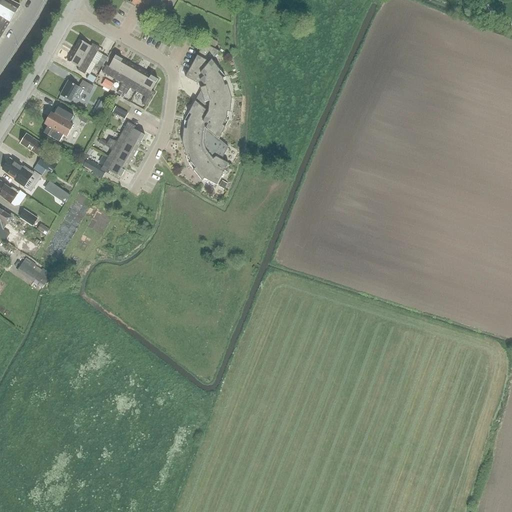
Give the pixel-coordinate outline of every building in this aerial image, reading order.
[(0,0),(0,6),(14,14),(19,6),(7,0),(0,0)] [(145,11),(150,0),(133,0),(131,4),(145,11)] [(0,16),(9,22),(14,14),(0,6),(0,16)] [(0,35),(1,36),(9,22),(0,16),(0,35)] [(205,43),(215,48),(217,43),(208,38),(205,43)] [(73,50),(92,61),(99,48),(92,44),(90,46),(79,40),(73,50)] [(221,159),(225,152),(225,145),(225,144),(219,139),(226,127),(223,125),(226,119),(227,112),(229,112),(231,96),(228,84),(225,85),(223,78),(218,73),(221,71),(212,60),(219,51),(204,43),(185,77),(198,84),(201,81),(205,86),(200,88),(204,102),(202,106),(195,101),(188,114),(191,115),(187,121),(186,128),(184,128),(182,142),(186,156),(189,155),(191,162),(195,167),(193,169),(202,181),(204,178),(217,185),(226,167),(226,162),(221,159)] [(84,74),(92,61),(73,50),(67,61),(78,67),(77,70),(84,74)] [(107,58),(102,55),(97,64),(102,67),(107,58)] [(102,72),(115,80),(126,61),(115,55),(109,66),(106,65),(102,72)] [(126,61),(115,80),(122,84),(118,91),(122,93),(136,67),(126,61)] [(136,67),(122,93),(126,95),(130,88),(136,92),(147,73),(136,67)] [(147,73),(136,92),(145,97),(142,104),(146,106),(154,92),(151,90),(158,79),(147,73)] [(109,91),(113,84),(105,79),(101,86),(109,91)] [(78,88),(67,82),(60,95),(70,101),(73,97),(77,99),(82,90),(89,94),(93,87),(82,81),(78,88)] [(67,136),(73,125),(70,123),(74,115),(58,107),(54,114),(51,112),(44,124),(48,125),(44,132),(48,135),(47,137),(54,141),(55,139),(59,141),(63,134),(67,136)] [(124,119),(128,114),(116,107),(112,113),(124,119)] [(128,122),(120,136),(138,146),(145,135),(134,129),(135,126),(128,122)] [(38,155),(44,145),(26,133),(20,143),(38,155)] [(110,138),(107,142),(133,157),(138,146),(120,136),(117,141),(110,138)] [(133,157),(107,142),(107,143),(100,139),(98,143),(105,147),(106,146),(112,150),(108,156),(127,167),(133,157)] [(44,156),(37,165),(45,170),(51,161),(44,156)] [(108,156),(101,169),(108,173),(110,171),(121,177),(127,167),(108,156)] [(3,168),(2,170),(15,179),(14,181),(23,187),(33,173),(24,167),(23,168),(10,159),(6,164),(5,164),(3,167),(3,168)] [(97,166),(87,159),(83,167),(93,173),(97,166)] [(11,188),(0,180),(0,194),(11,203),(19,191),(12,186),(11,188)] [(0,219),(8,224),(12,218),(0,209),(0,219)] [(19,217),(33,226),(37,219),(24,210),(19,217)] [(100,225),(108,227),(112,214),(104,211),(100,225)] [(0,219),(0,238),(5,241),(10,234),(3,230),(7,225),(8,224),(0,219)] [(23,263),(17,272),(33,283),(39,274),(23,263)]
